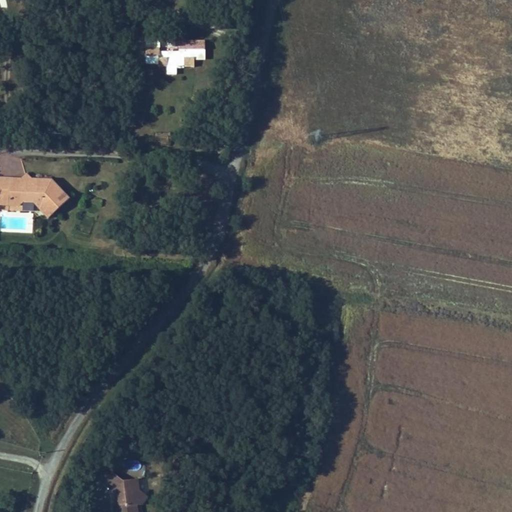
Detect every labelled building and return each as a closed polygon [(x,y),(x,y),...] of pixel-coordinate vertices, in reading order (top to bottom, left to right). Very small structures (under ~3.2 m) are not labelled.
[(146,37),(146,48),(159,47),(159,37),(146,37)] [(159,53),(159,47),(146,48),(146,63),(158,63),(158,67),(167,67),(167,74),(176,74),(176,68),(180,68),(180,67),(194,67),(194,59),(205,59),(204,41),(179,41),(179,53),(159,53)] [(137,111),(136,121),(144,121),(144,112),(137,111)] [(31,186),(31,180),(25,174),(19,179),(10,179),(9,185),(31,186)] [(51,181),(31,180),(31,186),(9,185),(10,179),(0,178),(0,198),(8,199),(8,206),(18,206),(25,200),(28,203),(31,200),(48,218),(68,200),(51,181)] [(97,480),(105,486),(112,475),(104,470),(97,480)] [(139,511),(140,511),(136,511),(135,504),(140,506),(144,496),(138,492),(135,479),(121,481),(112,475),(105,486),(119,496),(121,504),(113,505),(114,511),(139,511)]
